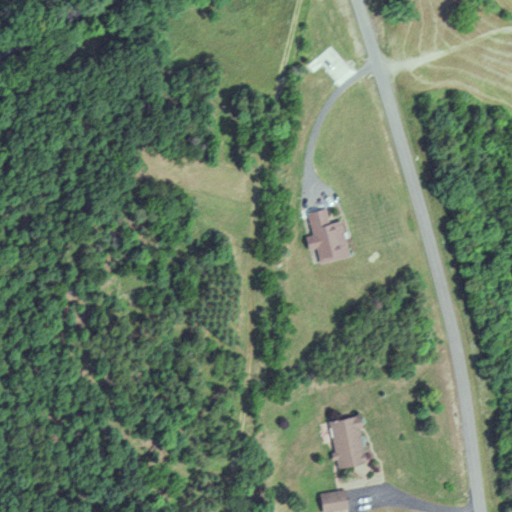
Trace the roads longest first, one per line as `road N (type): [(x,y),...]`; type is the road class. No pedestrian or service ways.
road 1 (residential): [(358,0),(455,333),(480,511)]
road 2 (tertiary): [(0,130),(205,0)]
